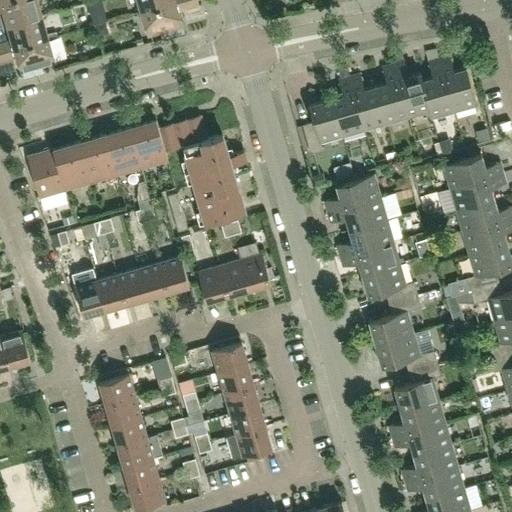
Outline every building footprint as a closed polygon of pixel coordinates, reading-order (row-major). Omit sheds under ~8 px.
[(42,15),(37,0),(3,0),(0,1),(0,11),(3,10),(7,25),(42,15)] [(137,0),(141,11),(179,0),(137,0)] [(182,25),(178,10),(199,4),(197,0),(179,0),(141,11),(147,35),(160,32),(182,25)] [(105,13),(92,17),(94,24),(107,20),(105,13)] [(0,51),(48,38),(42,15),(7,25),(11,39),(0,42),(0,51)] [(182,25),(160,32),(162,39),(184,33),(182,25)] [(55,62),(48,38),(0,51),(0,60),(16,56),(20,72),(55,62)] [(477,104),(466,66),(454,70),(449,54),(439,58),(454,111),(477,104)] [(454,111),(439,58),(428,61),(432,76),(422,79),(420,72),(419,72),(432,117),(454,111)] [(432,117),(419,72),(408,75),(404,60),(393,63),(408,116),(429,110),(431,117),(432,117)] [(408,116),(393,63),(382,66),(386,82),(375,85),(386,123),(408,116)] [(386,123),(375,85),(364,88),(360,73),(349,76),(364,129),(386,123)] [(364,129),(349,76),(338,79),(342,94),(331,97),(342,135),(364,129)] [(323,149),(321,142),(342,135),(331,97),(309,104),(314,121),(302,124),(310,153),(323,149)] [(206,137),(200,114),(158,126),(165,150),(183,145),(183,144),(206,137)] [(165,150),(158,126),(156,119),(130,126),(142,166),(168,159),(165,150)] [(142,166),(130,126),(104,133),(116,174),(142,166)] [(488,127),(475,130),(478,142),(491,138),(488,127)] [(116,174),(104,133),(79,141),(90,181),(116,174)] [(229,154),(222,133),(206,137),(183,144),(183,145),(190,170),(245,155),(243,150),(229,154)] [(451,138),(439,141),(442,153),(454,150),(451,138)] [(90,181),(79,141),(53,148),(65,188),(90,181)] [(439,141),(433,143),(436,154),(442,153),(439,141)] [(65,188),(53,148),(27,156),(39,196),(65,188)] [(503,172),(500,161),(484,165),(481,154),(443,164),(449,187),(503,172)] [(237,182),(234,172),(231,164),(246,160),(245,155),(190,170),(197,194),(237,182)] [(494,198),(491,187),(506,183),(503,172),(449,187),(456,209),(494,198)] [(380,196),(374,173),(336,184),(339,196),(324,200),(327,211),(380,196)] [(245,211),(237,182),(197,194),(205,222),(245,211)] [(167,194),(177,231),(187,228),(177,191),(167,194)] [(386,218),(380,196),(327,211),(330,222),(345,218),(349,229),(386,218)] [(511,216),(511,204),(497,209),(494,198),(456,209),(462,231),(511,216)] [(152,206),(144,208),(147,220),(155,218),(152,206)] [(138,223),(147,220),(144,208),(134,210),(138,223)] [(73,214),(62,217),(64,224),(75,221),(73,214)] [(506,242),(503,231),(511,228),(511,216),(462,231),(468,253),(506,242)] [(111,217),(102,219),(106,232),(114,229),(111,217)] [(393,240),(386,218),(349,229),(352,240),(336,244),(340,255),(393,240)] [(106,232),(102,219),(94,221),(97,234),(106,232)] [(238,219),(229,221),(233,235),(242,232),(238,219)] [(224,237),(233,235),(229,221),(220,224),(224,237)] [(66,230),(57,232),(60,245),(70,243),(66,230)] [(106,232),(97,234),(101,249),(110,246),(106,232)] [(190,232),(182,235),(186,248),(194,245),(190,232)] [(399,262),(393,240),(340,255),(343,266),(358,262),(361,273),(399,262)] [(511,265),(511,261),(506,242),(468,253),(475,275),(466,277),(470,289),(499,281),(496,270),(511,265)] [(270,282),(262,252),(240,258),(249,288),(270,282)] [(189,284),(180,255),(159,261),(167,290),(189,284)] [(249,288),(240,258),(219,264),(228,294),(249,288)] [(167,290),(159,261),(138,267),(146,296),(167,290)] [(405,283),(399,262),(361,273),(368,295),(385,290),(388,302),(417,293),(413,281),(405,283)] [(228,294),(219,264),(197,271),(206,300),(228,294)] [(146,296),(138,267),(117,273),(126,303),(146,296)] [(126,303),(117,273),(96,279),(105,309),(126,303)] [(105,309),(96,279),(75,285),(83,315),(105,309)] [(511,289),(502,293),(499,281),(470,289),(455,294),(457,301),(474,302),(487,298),(494,320),(511,314),(511,289)] [(448,284),(442,285),(445,297),(452,295),(448,284)] [(421,306),(417,293),(388,302),(392,313),(369,320),(375,343),(413,332),(407,310),(421,306)] [(486,345),(490,358),(511,351),(511,314),(494,320),(500,342),(486,345)] [(30,359),(22,329),(0,335),(9,365),(30,359)] [(405,359),(408,370),(437,362),(433,350),(419,353),(413,332),(375,343),(382,365),(405,359)] [(0,367),(9,365),(0,335),(0,334),(0,367)] [(247,362),(241,340),(211,349),(218,370),(247,362)] [(511,388),(511,351),(490,358),(493,371),(501,368),(508,390),(511,388)] [(184,353),(171,357),(174,366),(187,362),(184,353)] [(253,383),(247,362),(218,370),(224,391),(253,383)] [(438,399),(432,377),(440,375),(437,362),(408,370),(411,382),(394,387),(400,409),(438,399)] [(135,394),(129,372),(99,381),(105,403),(135,394)] [(158,379),(160,387),(174,384),(171,375),(158,379)] [(259,404),(253,383),(224,391),(230,412),(259,404)] [(176,392),(174,384),(160,387),(163,396),(176,392)] [(182,394),(184,403),(197,399),(195,390),(182,394)] [(141,415),(135,394),(105,403),(111,423),(141,415)] [(200,407),(197,399),(184,403),(187,411),(200,407)] [(445,421),(438,399),(400,409),(404,421),(388,425),(392,436),(445,421)] [(226,436),(265,425),(259,404),(230,412),(220,415),(226,436)] [(193,414),(183,417),(186,425),(195,422),(193,414)] [(117,444),(147,436),(141,415),(111,423),(117,444)] [(186,425),(183,417),(183,416),(170,420),(172,429),(186,425)] [(451,443),(445,421),(392,436),(395,447),(410,442),(413,453),(451,443)] [(198,431),(195,422),(186,425),(188,433),(198,431)] [(188,433),(186,425),(172,429),(175,437),(188,433)] [(270,446),(272,446),(265,425),(226,436),(232,457),(245,454),(270,446)] [(209,440),(207,432),(194,435),(196,444),(209,440)] [(156,433),(147,436),(117,444),(123,465),(153,457),(163,454),(156,433)] [(212,449),(209,440),(196,444),(199,452),(212,449)] [(457,465),(451,443),(413,453),(416,464),(401,469),(404,480),(457,465)] [(270,446),(245,454),(247,461),(273,454),(270,446)] [(159,478),(153,457),(123,465),(129,486),(159,478)] [(182,461),(184,470),(198,466),(195,457),(182,461)] [(464,487),(457,465),(404,480),(407,491),(423,486),(426,497),(464,487)] [(200,474),(198,466),(184,470),(187,478),(200,474)] [(165,499),(159,478),(129,486),(135,508),(165,499)] [(457,511),(470,508),(464,487),(426,497),(429,508),(415,511),(457,511)] [(344,511),(341,500),(319,507),(320,511),(344,511)]
